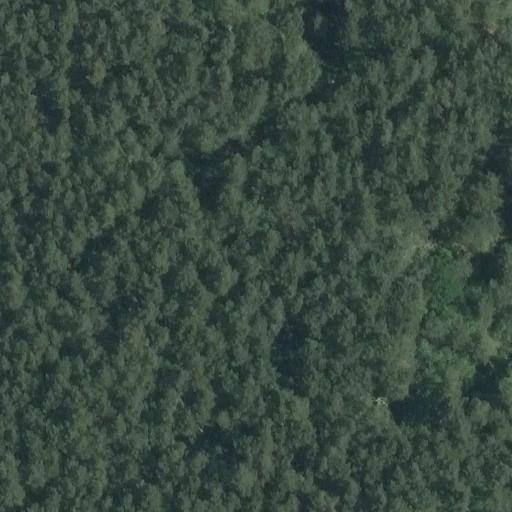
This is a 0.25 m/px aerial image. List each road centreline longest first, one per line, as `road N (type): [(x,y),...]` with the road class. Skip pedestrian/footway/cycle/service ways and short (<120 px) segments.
road 1 (track): [(220,177),(158,189),(0,170)]
road 2 (track): [(335,94),(448,27),(511,16)]
road 3 (track): [(335,94),(220,177)]
